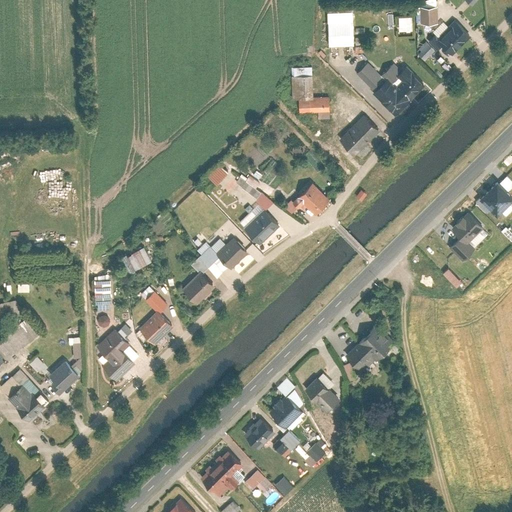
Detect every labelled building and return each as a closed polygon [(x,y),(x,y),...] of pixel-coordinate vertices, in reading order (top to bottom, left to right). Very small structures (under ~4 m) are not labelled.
[(424,23),(440,22),(439,5),(423,5),(424,23)] [(331,44),(356,43),(355,10),(330,11),(331,44)] [(412,15),(399,15),(399,29),(412,29),(412,15)] [(445,42),(455,52),(473,35),(458,19),(440,36),(445,42)] [(439,48),(445,42),(440,36),(437,33),(431,39),(439,48)] [(377,92),(398,114),(429,84),(408,63),(404,68),(397,61),(383,74),(370,60),(360,70),(379,90),(377,92)] [(312,65),(293,66),(294,90),(313,89),(312,65)] [(300,111),(330,109),(329,96),(299,98),(300,111)] [(343,138),(358,152),(381,128),(366,114),(343,138)] [(211,173),(219,182),(230,172),(221,163),(211,173)] [(482,197),(500,215),(511,202),(511,191),(500,179),(482,197)] [(306,202),(318,214),(333,198),(315,180),(295,200),(300,204),(302,206),(306,202)] [(266,206),(267,208),(275,200),(265,191),(258,198),(266,206)] [(293,211),(300,204),(295,200),(293,197),(286,204),(293,211)] [(247,226),(262,242),(282,222),(267,208),(266,206),(247,226)] [(478,230),(482,226),(469,213),(465,218),(463,216),(457,222),(458,223),(452,228),(461,237),(462,236),(467,241),(472,236),(473,236),(478,232),(478,230)] [(235,235),(219,251),(222,253),(235,266),(251,250),(235,235)] [(144,243),(119,257),(128,271),(152,257),(144,243)] [(203,268),(205,270),(222,253),(219,251),(212,244),(195,261),(203,268)] [(185,286),(199,301),(217,283),(205,270),(203,268),(185,286)] [(95,277),(96,308),(111,307),(110,276),(95,277)] [(145,296),(153,288),(150,284),(141,292),(145,296)] [(160,308),(162,310),(170,302),(156,288),(148,296),(160,308)] [(0,319),(18,316),(15,299),(0,301),(0,319)] [(141,326),(157,342),(175,323),(162,310),(160,308),(141,326)] [(101,325),(110,322),(108,313),(98,316),(101,325)] [(0,338),(0,347),(8,358),(40,334),(28,317),(0,338)] [(104,363),(120,379),(137,361),(125,349),(133,341),(117,326),(100,344),(112,356),(104,363)] [(394,343),(378,327),(350,354),(363,367),(376,354),(380,357),(394,343)] [(74,356),(81,356),(80,335),(69,336),(70,343),(73,343),(74,356)] [(67,388),(82,374),(67,358),(52,373),(58,379),(67,388)] [(359,378),(351,361),(345,364),(353,381),(359,378)] [(325,371),(320,376),(319,375),(307,387),(330,410),(342,398),(331,387),(337,382),(325,371)] [(67,388),(58,379),(53,383),(64,394),(68,389),(67,388)] [(10,397),(32,420),(47,405),(25,382),(10,397)] [(293,428),(308,414),(290,395),(273,411),(281,419),(277,422),(285,429),(290,424),(293,428)] [(249,436),(261,447),(278,431),(266,419),(249,436)] [(302,440),(299,437),(300,436),(291,427),(275,443),(284,452),(291,445),(294,448),(302,440)] [(328,452),(317,441),(309,450),(319,461),(328,452)] [(244,472),(240,468),(244,464),(231,451),(204,477),(221,495),(231,485),(233,488),(242,479),(239,477),(244,472)] [(311,454),(306,459),(313,466),(318,461),(311,454)] [(259,468),(246,480),(253,488),(260,482),(267,489),(274,483),(259,468)] [(286,474),(277,483),(287,494),(294,487),(292,485),(294,483),(286,474)] [(225,511),(237,511),(243,507),(235,498),(223,509),(225,511)] [(199,511),(189,501),(181,509),(176,504),(168,511),(199,511)]
